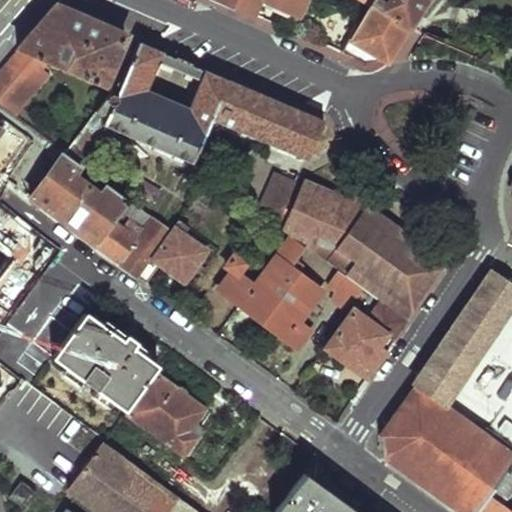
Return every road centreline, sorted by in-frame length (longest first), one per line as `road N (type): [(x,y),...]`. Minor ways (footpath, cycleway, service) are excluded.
road 1 (residential): [(13,204),(344,450)]
road 2 (residential): [(473,214),(505,134),(506,104),(453,80),(344,89)]
road 3 (residential): [(473,214),(473,245),(461,272),(344,450)]
road 4 (residential): [(139,0),(344,89)]
road 5 (residential): [(344,89),(362,137),(386,166),(473,214)]
